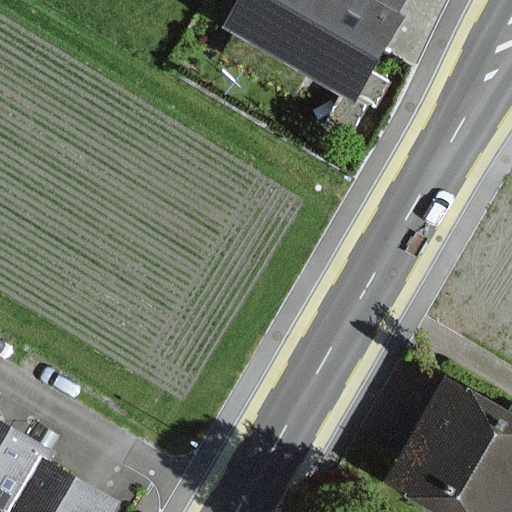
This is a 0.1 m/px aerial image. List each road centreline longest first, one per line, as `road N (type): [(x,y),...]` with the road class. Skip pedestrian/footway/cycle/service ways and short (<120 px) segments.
road 1 (secondary): [(243,503),(511,42)]
road 2 (residential): [(0,355),(243,503)]
